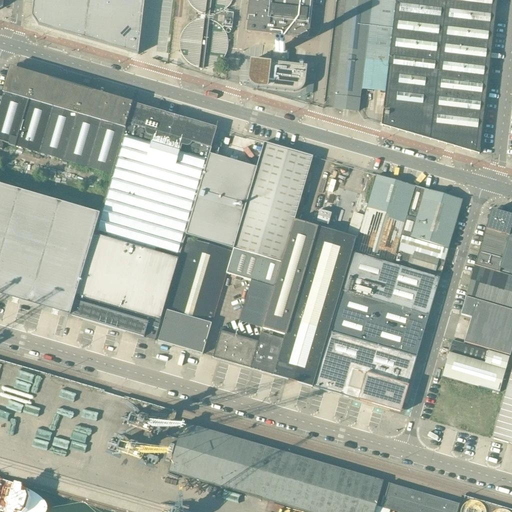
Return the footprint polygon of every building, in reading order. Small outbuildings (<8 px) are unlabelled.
[(33,0),(32,17),(38,26),(133,53),(138,55),(138,50),(144,0),(33,0)] [(228,68),(233,0),(189,0),(201,18),(182,29),(180,54),(185,61),(190,61),(194,67),(204,68),(206,67),(228,68)] [(308,39),(312,0),(249,0),(246,32),(308,39)] [(345,0),(333,109),(358,112),(360,90),(370,0),(345,0)] [(377,0),(372,47),(390,49),(385,92),(381,126),(444,144),(454,147),(455,148),(479,155),(479,153),(482,124),(484,110),(488,71),(490,57),(495,18),(496,4),(497,0),(496,0),(377,0)] [(274,44),(273,59),(286,61),(288,46),(274,44)] [(251,61),(249,77),(249,78),(249,79),(249,80),(250,81),(250,82),(250,83),(251,84),(252,84),(253,85),(253,86),(254,86),(255,87),(257,87),(266,88),(266,89),(267,89),(275,89),(275,90),(276,90),(283,90),(284,91),(285,91),(294,92),(296,92),(297,91),(298,91),(300,90),(301,89),(302,88),(303,86),(303,85),(304,84),(306,68),(297,67),(296,66),(295,66),(288,65),(287,65),(286,65),(279,64),(278,64),(277,64),(270,63),(269,63),(261,62),(260,62),(251,61)] [(111,175),(132,105),(132,104),(10,68),(2,93),(4,94),(0,107),(0,142),(4,143),(8,145),(15,148),(15,147),(111,175)] [(100,215),(94,234),(179,259),(185,236),(233,250),(256,169),(208,155),(210,149),(220,152),(222,146),(212,143),(216,130),(188,122),(160,114),(132,105),(111,175),(100,215)] [(232,253),(226,274),(274,288),(294,221),(312,158),(302,154),(301,154),(264,143),(256,169),(233,250),(232,253)] [(0,257),(19,191),(0,185),(0,257)] [(19,191),(0,257),(0,290),(31,300),(59,203),(19,191)] [(59,203),(31,300),(69,311),(67,316),(70,317),(70,316),(94,234),(100,215),(59,203)] [(511,225),(511,215),(494,211),(490,213),(474,267),(511,277),(511,273),(499,269),(511,225)] [(312,387),(355,239),(346,236),(316,228),(294,221),(274,288),(262,329),(270,331),(268,336),(272,337),(273,332),(284,336),(283,340),(285,340),(274,376),(312,387)] [(511,273),(511,225),(499,269),(511,273)] [(154,341),(179,259),(94,234),(70,316),(126,333),(127,329),(145,334),(144,338),(154,341)] [(187,239),(157,342),(202,355),(226,274),(232,253),(187,239)] [(435,293),(439,279),(433,277),(392,265),(353,254),(342,292),(428,317),(432,303),(435,293)] [(511,311),(511,277),(474,267),(465,297),(511,311)] [(416,358),(428,317),(342,292),(330,333),(416,358)] [(461,314),(460,316),(471,319),(464,343),(509,356),(511,347),(511,311),(465,297),(461,314)] [(250,369),(258,342),(220,331),(212,358),(231,364),(232,360),(239,362),(238,366),(250,369)] [(272,337),(268,336),(261,333),(258,342),(250,369),(274,376),(285,340),(283,340),(272,337)] [(318,374),(313,388),(330,393),(340,396),(389,410),(400,414),(403,403),(410,378),(412,372),(416,358),(330,333),(324,353),(318,374)] [(444,369),(441,378),(499,395),(510,358),(463,344),(452,341),(449,350),(448,353),(447,359),(444,369)] [(0,386),(62,402),(67,383),(0,366),(0,386)] [(511,445),(511,368),(491,439),(511,445)] [(170,421),(165,437),(178,440),(182,424),(173,422),(170,421)] [(382,482),(182,424),(178,440),(168,473),(302,511),(373,511),(376,506),(382,482)] [(457,511),(459,505),(388,484),(381,508),(381,509),(382,509),(382,508),(389,510),(395,511),(457,511)]
